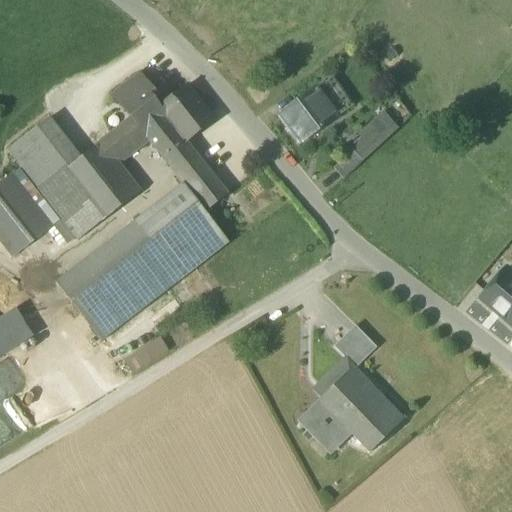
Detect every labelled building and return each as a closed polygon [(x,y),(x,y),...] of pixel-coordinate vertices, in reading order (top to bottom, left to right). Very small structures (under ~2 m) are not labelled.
[(162,161),(182,145),(155,111),(156,110),(152,104),(156,101),(138,77),(112,97),(130,120),(131,120),(147,140),(146,141),(162,161)] [(331,79),(313,89),(334,119),(351,107),(331,79)] [(185,87),(156,110),(155,111),(182,145),(185,143),(212,122),(185,87)] [(298,144),(334,119),(313,89),(312,89),(277,117),(298,144)] [(347,155),(357,166),(398,128),(383,112),(342,150),(347,155)] [(7,151),(38,191),(66,170),(80,160),(48,119),(7,151)] [(94,148),(94,149),(110,170),(146,141),(147,140),(131,120),(130,120),(94,148)] [(185,143),(182,145),(162,161),(173,176),(196,157),(185,143)] [(80,160),(66,170),(105,220),(133,198),(110,170),(94,149),(80,160)] [(329,171),(339,182),(357,166),(347,155),(329,171)] [(173,176),(181,186),(203,214),(226,196),(196,157),(173,176)] [(77,241),(105,220),(66,170),(38,191),(77,241)] [(0,242),(8,253),(13,259),(50,229),(10,177),(0,184),(0,242)] [(227,244),(203,214),(181,186),(133,223),(179,282),(227,244)] [(100,343),(179,282),(133,223),(54,285),(100,343)] [(511,274),(506,269),(481,299),(511,325),(511,274)] [(0,358),(31,340),(13,311),(0,319),(0,358)] [(347,363),(354,370),(375,349),(353,327),(333,348),(347,363)] [(160,339),(122,361),(131,375),(168,352),(160,339)] [(299,423),(329,453),(349,434),(357,426),(377,446),(402,421),(370,387),(363,393),(347,377),(354,370),(347,363),(321,388),(328,395),(299,423)] [(370,387),(354,370),(347,377),(363,393),(370,387)] [(357,426),(349,434),(368,454),(377,446),(357,426)]
